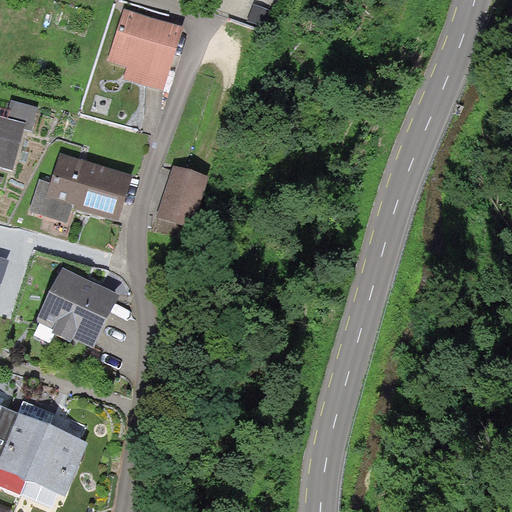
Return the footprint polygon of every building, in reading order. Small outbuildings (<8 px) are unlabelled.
[(28,11),(0,2),(0,64),(10,68),(28,11)] [(183,28),(124,10),(108,62),(127,68),(124,79),(164,92),(183,28)] [(0,168),(12,172),(24,129),(32,131),(38,108),(12,101),(7,118),(0,116),(0,168)] [(133,176),(60,154),(51,183),(39,179),(29,211),(68,223),(73,208),(119,222),(130,185),(133,176)] [(194,229),(209,178),(173,167),(157,218),(194,229)] [(63,269),(36,323),(94,350),(120,296),(63,269)] [(0,406),(0,437),(11,411),(0,406)] [(43,424),(11,411),(0,437),(0,469),(18,477),(25,483),(49,426),(43,424)] [(55,429),(49,426),(25,483),(35,484),(65,498),(88,444),(55,429)]
